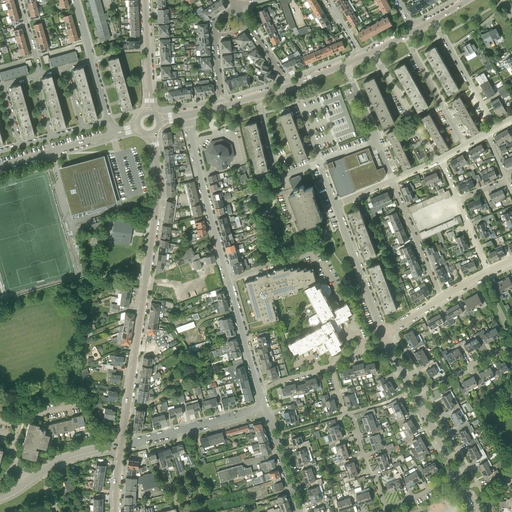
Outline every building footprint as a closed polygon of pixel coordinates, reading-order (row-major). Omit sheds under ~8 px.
[(99,0),(88,0),(100,40),(110,38),(105,20),(109,18),(107,13),(103,14),(99,0)] [(222,10),(216,2),(212,4),(212,3),(209,0),(207,0),(209,1),(217,13),(219,12),(220,11),(221,11),(222,10)] [(218,0),(216,2),(222,10),(227,6),(223,0),(218,0)] [(386,0),(376,0),(383,13),(391,9),(388,3),(388,2),(388,0),(387,0),(386,0)] [(424,8),(419,0),(415,0),(413,1),(413,2),(418,11),(424,8)] [(430,5),(427,0),(419,0),(424,8),(430,5)] [(8,9),(15,7),(14,1),(6,3),(8,9)] [(217,13),(209,1),(207,2),(209,5),(209,4),(210,6),(206,8),(212,16),(213,16),(214,15),(215,15),(217,13)] [(35,2),(28,4),(29,10),(37,8),(35,2)] [(314,12),(321,8),(317,2),(311,6),(314,12)] [(347,2),(340,6),(343,11),(350,7),(347,2)] [(418,11),(413,2),(411,3),(410,3),(407,4),(413,15),(418,11)] [(9,16),(17,13),(15,7),(8,9),(9,16)] [(212,16),(206,8),(203,10),(201,7),(200,8),(200,7),(197,9),(197,10),(196,10),(201,17),(202,17),(202,19),(206,19),(207,20),(212,17),(212,16)] [(266,8),(259,12),(261,17),(274,12),(272,9),(271,10),(270,7),(266,9),(266,8)] [(350,7),(343,11),(347,16),(353,12),(350,7)] [(37,8),(29,10),(31,16),(39,14),(37,8)] [(314,19),(317,17),(324,13),(321,8),(314,12),(311,14),(314,19)] [(274,12),(261,17),(264,23),(276,17),(274,12)] [(353,12),(347,16),(350,21),(356,17),(353,12)] [(19,20),(17,13),(9,16),(11,22),(19,20)] [(324,13),(317,17),(320,23),(327,18),(324,13)] [(63,16),(65,23),(73,21),(71,14),(63,16)] [(276,17),(264,23),(266,28),(273,25),(278,22),(277,20),(280,18),(279,16),(276,17)] [(356,17),(350,21),(353,27),(360,23),(356,17)] [(373,25),(377,33),(384,29),(384,30),(386,29),(386,28),(392,24),(388,17),(373,25)] [(327,18),(320,23),(323,28),(327,30),(331,27),(329,24),(330,24),(327,18)] [(73,21),(65,23),(67,29),(74,27),(73,21)] [(34,25),(35,31),(43,29),(41,22),(34,25)] [(273,25),(266,28),(268,33),(283,26),(282,24),(275,28),(273,25)] [(371,36),(377,33),(373,25),(358,33),(363,41),(369,37),(370,38),(371,37),(371,36)] [(283,26),(268,33),(271,39),(279,35),(284,33),(283,30),(285,29),(283,26)] [(74,27),(67,29),(68,35),(76,33),(74,27)] [(15,37),(23,34),(21,28),(14,30),(15,37)] [(43,29),(35,31),(37,37),(45,35),(43,29)] [(496,29),(489,32),(493,41),(497,39),(500,38),(496,29)] [(240,35),(246,44),(250,41),(251,42),(250,42),(252,45),(254,44),(245,32),(243,33),(242,34),(241,34),(241,35),(240,35)] [(493,41),(489,32),(482,35),(487,46),(490,45),(494,43),(493,41)] [(76,33),(68,35),(70,42),(78,39),(76,33)] [(17,43),(25,41),(23,34),(15,37),(17,43)] [(45,35),(37,37),(39,44),(47,41),(45,35)] [(246,44),(240,35),(239,36),(238,36),(237,37),(235,39),(241,47),(243,51),(245,50),(243,47),(242,47),(242,46),(246,44)] [(279,35),(271,39),(271,40),(272,42),(274,45),(281,41),(279,35)] [(340,41),(340,42),(336,43),(339,51),(345,48),(342,40),(340,41)] [(19,49),(27,47),(25,41),(17,43),(19,49)] [(47,41),(39,44),(41,50),(48,48),(47,41)] [(339,51),(336,43),(331,46),(334,53),(339,51)] [(471,45),(470,43),(464,47),(466,51),(464,52),(465,56),(468,54),(468,55),(477,50),(474,44),(471,45)] [(328,55),(325,48),(324,44),(322,45),(323,49),(320,50),(323,57),(328,55)] [(334,53),(331,46),(325,48),(328,55),(334,53)] [(28,53),(27,47),(19,49),(21,56),(28,53)] [(434,66),(442,61),(441,59),(442,58),(437,49),(436,49),(434,47),(426,51),(428,55),(427,56),(431,63),(432,62),(434,66)] [(258,50),(256,48),(251,52),(248,54),(244,55),(244,57),(248,56),(247,55),(249,55),(252,59),(260,53),(260,52),(259,52),(259,51),(258,50)] [(317,60),(314,53),(313,49),(309,51),(308,49),(307,49),(307,52),(309,55),(312,62),(317,60)] [(298,57),(295,58),(299,67),(305,65),(301,55),(299,52),(297,50),(295,52),(298,57)] [(323,57),(320,50),(314,53),(317,60),(323,57)] [(78,59),(76,53),(76,52),(49,59),(50,61),(50,63),(51,66),(78,59)] [(260,53),(252,59),(254,63),(253,63),(250,65),(250,64),(247,67),(248,69),(252,67),(264,58),(262,56),(262,55),(261,54),(260,53)] [(312,62),(309,55),(303,57),(306,64),(312,62)] [(112,77),(123,74),(118,56),(107,59),(112,77)] [(299,67),(295,58),(291,60),(290,59),(288,56),(287,57),(289,60),(290,60),(293,69),(299,67)] [(289,60),(287,57),(282,60),(281,59),(279,60),(288,72),(293,69),(290,60),(289,60)] [(442,61),(434,66),(436,69),(435,70),(439,77),(440,76),(442,80),(450,75),(449,73),(450,72),(445,63),(444,64),(442,61)] [(270,74),(270,73),(271,70),(268,69),(269,66),(267,66),(267,64),(263,63),(260,70),(262,71),(266,72),(270,74)] [(404,83),(412,78),(410,76),(411,75),(406,66),(405,67),(404,64),(395,68),(397,72),(396,73),(400,80),(401,79),(404,83)] [(27,67),(26,66),(0,73),(0,74),(0,75),(1,77),(2,80),(28,73),(27,67)] [(77,86),(87,84),(83,67),(72,69),(77,86)] [(247,74),(243,75),(245,84),(245,85),(252,83),(248,69),(246,70),(247,73),(247,74)] [(265,74),(264,78),(268,79),(268,80),(273,82),(275,75),(270,73),(270,74),(266,72),(262,71),(261,73),(264,74),(264,73),(265,74)] [(245,84),(243,75),(238,77),(237,75),(238,75),(237,72),(235,73),(239,86),(245,84)] [(239,86),(235,73),(234,73),(235,76),(236,77),(231,79),(234,88),(239,86)] [(476,77),(480,84),(488,80),(484,73),(476,77)] [(127,91),(123,74),(112,77),(117,94),(127,91)] [(46,95),(56,92),(51,75),(41,78),(46,95)] [(450,75),(442,80),(444,83),(442,84),(447,91),(448,91),(450,94),(458,89),(457,87),(458,86),(453,77),(452,78),(450,75)] [(234,88),(231,79),(226,80),(226,79),(226,76),(224,76),(225,80),(228,90),(234,88)] [(268,79),(264,78),(258,76),(256,84),(260,85),(260,84),(262,84),(263,82),(266,83),(268,80),(268,79)] [(371,97),(380,93),(379,90),(380,89),(376,80),(375,81),(373,78),(365,82),(366,86),(365,86),(368,94),(370,93),(371,97)] [(413,81),(412,78),(404,83),(405,86),(404,87),(408,94),(409,94),(411,97),(420,92),(418,90),(419,89),(414,80),(413,81)] [(206,85),(207,94),(214,93),(212,83),(209,84),(208,79),(205,80),(206,85)] [(187,98),(186,87),(181,88),(181,87),(181,84),(180,80),(179,80),(178,80),(179,82),(179,84),(181,99),(187,98)] [(488,80),(480,84),(484,91),(492,87),(488,80)] [(207,95),(207,94),(206,85),(201,85),(201,84),(202,84),(201,81),(199,81),(202,96),(207,95)] [(190,87),(186,87),(187,98),(194,97),(191,82),(189,83),(190,86),(190,87)] [(15,104),(25,101),(20,84),(10,87),(15,104)] [(92,101),(87,84),(77,86),(82,103),(92,101)] [(492,87),(484,91),(488,98),(495,94),(492,87)] [(127,91),(117,94),(122,111),(132,108),(127,91)] [(61,110),(56,92),(46,95),(51,112),(61,110)] [(420,92),(411,97),(413,101),(412,101),(416,108),(417,108),(419,111),(428,107),(426,104),(427,103),(422,94),(421,95),(420,92)] [(381,95),(380,93),(371,97),(373,100),(372,101),(375,108),(376,108),(378,112),(387,108),(386,105),(387,104),(383,95),(381,95)] [(462,118),(470,114),(460,97),(457,98),(456,98),(455,99),(455,100),(452,101),(454,105),(455,105),(461,114),(460,115),(462,118)] [(491,102),(495,109),(502,105),(498,98),(491,102)] [(30,118),(25,101),(15,104),(19,121),(30,118)] [(92,101),(82,103),(87,121),(97,118),(92,101)] [(502,105),(495,109),(499,116),(509,111),(507,107),(504,109),(502,105)] [(387,108),(378,112),(380,115),(379,116),(382,123),(383,123),(385,126),(394,123),(392,119),(393,119),(389,109),(388,110),(387,108)] [(61,110),(51,112),(56,129),(66,127),(61,110)] [(285,131),(297,127),(295,122),(294,123),(291,116),(293,116),(291,111),(280,115),(285,131)] [(431,136),(439,131),(429,114),(426,116),(426,115),(424,116),(425,116),(422,118),(424,122),(425,122),(430,131),(429,132),(431,136)] [(470,114),(462,118),(464,122),(465,122),(470,131),(469,132),(472,136),(474,134),(475,134),(476,133),(480,131),(470,114)] [(30,118),(19,121),(24,138),(34,135),(30,118)] [(251,141),(260,138),(259,134),(260,134),(258,126),(257,127),(256,122),(247,125),(247,128),(246,128),(248,138),(250,138),(251,141)] [(298,131),(297,127),(285,131),(291,146),(302,142),(301,137),(299,138),(297,131),(298,131)] [(507,129),(501,133),(505,140),(509,137),(510,140),(511,138),(511,136),(511,135),(510,135),(507,129)] [(395,152),(403,148),(395,130),(391,131),(390,132),(387,134),(388,137),(389,137),(394,147),(393,148),(395,152)] [(162,139),(179,137),(183,136),(182,131),(175,132),(176,135),(171,136),(171,132),(162,133),(162,139)] [(439,131),(431,136),(434,139),(435,139),(440,148),(439,149),(441,153),(444,151),(444,152),(446,151),(446,150),(449,149),(439,131)] [(505,140),(501,133),(494,137),(498,142),(497,143),(499,146),(502,145),(500,142),(505,140)] [(260,138),(251,141),(251,143),(250,144),(252,154),(253,153),(254,156),(263,154),(263,150),(264,150),(262,142),(261,142),(260,138)] [(220,169),(227,168),(227,166),(229,166),(235,156),(232,145),(222,139),(211,141),(205,151),(208,162),(218,168),(219,168),(220,169)] [(302,142),(291,146),(297,162),(308,157),(306,153),(305,153),(303,147),(304,146),(302,142)] [(481,144),(475,148),(479,155),(483,152),(485,154),(487,153),(485,149),(485,150),(481,144)] [(414,150),(420,160),(427,156),(421,146),(414,150)] [(343,157),(327,163),(339,196),(340,196),(341,197),(355,192),(355,191),(356,190),(381,181),(369,148),(343,157)] [(403,148),(395,152),(397,156),(398,155),(402,165),(401,166),(403,170),(406,169),(408,168),(411,166),(403,148)] [(479,155),(475,148),(469,151),(472,157),(471,157),(473,161),(476,159),(474,157),(479,155)] [(176,153),(164,154),(164,161),(173,160),(185,158),(188,158),(187,152),(176,153)] [(108,153),(60,165),(72,217),(108,209),(106,203),(117,201),(109,166),(111,166),(108,153)] [(263,154),(254,156),(255,159),(253,159),(256,169),(257,169),(258,172),(267,170),(266,166),(268,166),(266,158),(264,158),(263,154)] [(463,154),(456,158),(461,167),(466,164),(466,165),(469,164),(467,160),(466,160),(463,154)] [(511,164),(511,162),(510,158),(506,159),(505,156),(502,157),(504,160),(503,160),(506,167),(511,164)] [(461,167),(456,158),(450,162),(453,167),(453,168),(455,173),(458,171),(457,169),(461,167)] [(491,172),(488,173),(491,179),(497,177),(493,167),(489,168),(491,172)] [(491,179),(488,173),(486,169),(480,172),(482,177),(484,182),(491,179)] [(437,172),(430,175),(435,187),(438,186),(436,183),(441,181),(440,178),(439,178),(437,172)] [(208,176),(210,185),(224,180),(223,178),(221,179),(220,174),(208,176)] [(246,174),(237,177),(240,183),(248,179),(246,174)] [(435,187),(430,175),(424,178),(424,179),(421,181),(423,186),(431,183),(432,184),(431,185),(432,188),(435,187)] [(222,190),(220,185),(233,179),(232,176),(229,177),(224,180),(210,185),(212,191),(213,191),(213,193),(215,193),(222,190)] [(471,177),(464,180),(468,189),(475,186),(471,177)] [(468,189),(464,180),(458,183),(462,191),(468,189)] [(404,195),(411,191),(415,190),(413,185),(412,186),(411,183),(407,184),(407,185),(401,188),(404,195)] [(296,193),(289,195),(298,220),(297,220),(300,227),(306,224),(307,227),(318,223),(317,221),(323,218),(314,194),(315,194),(313,187),(305,190),(305,187),(304,185),(295,188),(296,193)] [(175,186),(166,186),(167,197),(176,196),(175,186)] [(496,192),(500,202),(506,199),(505,196),(502,189),(496,192)] [(417,203),(419,202),(422,201),(425,200),(424,197),(419,199),(416,194),(413,195),(411,191),(404,195),(407,202),(414,198),(415,201),(416,200),(417,203)] [(213,198),(214,201),(226,198),(226,196),(231,194),(230,192),(225,194),(226,195),(223,196),(222,192),(213,194),(213,195),(213,196),(213,197),(213,198)] [(382,194),(385,202),(387,206),(393,203),(388,192),(382,194)] [(500,202),(496,192),(490,194),(492,201),(489,203),(491,209),(496,207),(495,204),(500,202)] [(258,193),(252,196),(254,202),(260,199),(258,193)] [(226,198),(214,201),(216,207),(224,205),(223,201),(232,198),(231,194),(226,196),(226,198)] [(377,197),(380,204),(385,202),(382,194),(377,197)] [(382,210),(380,204),(377,197),(371,199),(374,206),(370,208),(375,219),(377,218),(375,213),(382,210)] [(473,201),(476,208),(480,207),(481,210),(484,209),(483,206),(480,199),(473,201)] [(163,221),(172,223),(175,202),(166,201),(163,221)] [(476,208),(473,201),(467,204),(470,211),(472,214),(474,213),(473,210),(476,208)] [(227,212),(226,206),(216,208),(218,218),(228,215),(232,213),(232,211),(229,212),(227,212)] [(355,228),(364,225),(363,222),(365,221),(361,212),(359,212),(358,209),(349,212),(351,217),(350,217),(353,225),(354,224),(355,228)] [(503,215),(506,221),(511,218),(511,213),(511,211),(503,215)] [(399,217),(396,212),(389,215),(390,218),(383,221),(384,223),(387,222),(391,220),(399,217)] [(480,232),(487,228),(490,227),(489,223),(490,223),(489,219),(493,217),(492,214),(488,216),(482,218),(484,222),(477,225),(480,232)] [(220,224),(228,222),(235,220),(234,217),(231,218),(230,215),(218,219),(219,220),(218,220),(219,221),(219,222),(220,224)] [(194,220),(197,229),(205,227),(202,217),(194,220)] [(399,217),(391,220),(393,226),(401,223),(399,217)] [(132,234),(133,232),(131,232),(132,223),(115,220),(112,241),(129,244),(131,235),(132,235),(132,234)] [(163,222),(161,232),(170,233),(172,233),(179,233),(182,232),(181,229),(179,230),(178,230),(178,231),(170,229),(171,223),(163,222)] [(401,223),(393,226),(396,232),(403,229),(401,223)] [(237,225),(221,229),(222,232),(222,233),(223,234),(223,235),(231,233),(230,229),(238,227),(237,225)] [(364,225),(355,228),(357,232),(355,232),(358,240),(360,239),(361,243),(370,240),(369,237),(370,236),(367,227),(365,227),(364,225)] [(197,229),(194,230),(195,233),(191,234),(192,237),(207,233),(205,227),(197,229)] [(489,233),(487,228),(480,232),(482,238),(490,235),(492,240),(497,237),(494,231),(489,233)] [(403,229),(396,232),(398,237),(406,234),(403,229)] [(231,233),(223,235),(224,238),(224,241),(244,235),(243,233),(238,234),(238,235),(237,236),(236,234),(233,235),(232,233),(231,233)] [(406,234),(398,237),(401,243),(408,240),(406,234)] [(244,235),(224,241),(226,246),(235,243),(235,242),(243,239),(245,238),(244,235)] [(455,238),(458,245),(466,241),(463,235),(455,238)] [(500,248),(496,250),(499,257),(506,254),(503,248),(504,248),(503,246),(505,245),(501,236),(499,237),(501,242),(500,243),(501,245),(499,246),(500,248)] [(160,242),(159,246),(172,248),(173,247),(177,246),(177,245),(168,243),(169,240),(160,239),(160,240),(160,241),(160,242)] [(370,240),(361,243),(362,247),(361,247),(364,255),(365,254),(367,258),(376,255),(375,252),(376,252),(372,242),(371,243),(370,240)] [(466,241),(458,245),(455,246),(457,250),(455,251),(457,255),(462,253),(461,251),(468,248),(466,241)] [(235,243),(226,246),(228,252),(241,248),(240,245),(237,245),(237,243),(235,243)] [(427,248),(430,255),(437,252),(435,247),(437,246),(436,243),(432,245),(433,246),(427,248)] [(401,255),(402,255),(413,251),(410,245),(399,250),(401,255)] [(193,261),(200,258),(199,256),(198,253),(194,255),(191,247),(180,251),(185,264),(193,261)] [(244,247),(241,248),(228,252),(230,260),(239,257),(238,253),(245,250),(244,247)] [(499,257),(496,250),(491,252),(490,250),(487,251),(489,255),(490,255),(492,260),(499,257)] [(158,254),(157,260),(170,262),(170,260),(167,259),(167,260),(165,259),(166,255),(166,253),(167,254),(167,252),(158,251),(158,254)] [(413,251),(402,255),(404,258),(400,260),(401,262),(415,256),(413,251)] [(437,252),(430,255),(433,262),(438,259),(440,263),(445,261),(442,255),(439,256),(437,252)] [(205,257),(204,257),(200,258),(193,261),(197,273),(198,277),(204,275),(202,271),(199,262),(205,260),(206,263),(215,261),(213,254),(205,257)] [(239,257),(230,260),(232,265),(242,261),(244,260),(243,256),(239,257)] [(405,263),(409,262),(410,265),(417,262),(415,256),(401,262),(402,265),(405,263)] [(472,262),(468,264),(470,271),(477,268),(475,262),(474,258),(471,260),(472,262)] [(170,262),(157,260),(156,267),(156,270),(162,271),(162,268),(164,268),(164,264),(166,264),(169,265),(170,262)] [(470,271),(468,264),(467,264),(466,260),(462,262),(463,262),(461,263),(461,262),(455,264),(458,269),(461,268),(463,274),(470,271)] [(242,261),(232,265),(234,275),(251,268),(249,265),(243,267),(242,261)] [(445,261),(440,263),(442,267),(436,269),(439,276),(446,273),(449,272),(447,267),(446,265),(445,261)] [(410,265),(411,268),(411,269),(404,272),(405,274),(406,273),(420,267),(417,262),(410,265)] [(376,282),(385,278),(384,276),(385,275),(381,265),(380,266),(379,263),(370,266),(371,270),(370,271),(373,278),(374,278),(376,282)] [(304,285),(306,288),(311,285),(311,286),(316,283),(315,280),(316,279),(313,268),(307,270),(306,268),(300,269),(300,267),(294,269),(293,267),(287,269),(286,267),(274,270),(274,272),(258,277),(259,279),(244,283),(245,287),(244,288),(244,289),(245,290),(246,291),(248,299),(248,300),(248,302),(248,303),(249,303),(252,311),(251,312),(251,314),(252,315),(253,315),(254,320),(257,319),(258,321),(263,319),(264,323),(275,320),(277,320),(278,320),(279,320),(279,319),(276,309),(277,308),(277,307),(276,306),(275,305),(273,298),(279,296),(280,297),(281,297),(282,296),(283,296),(283,295),(291,293),(292,293),(294,293),(295,293),(295,292),(300,290),(299,287),(304,285)] [(420,267),(406,273),(406,275),(411,273),(413,277),(414,277),(419,274),(422,273),(420,267)] [(446,273),(439,276),(442,283),(447,281),(448,281),(452,279),(452,277),(449,278),(448,278),(446,273)] [(511,287),(511,281),(511,282),(509,277),(503,280),(507,290),(511,287)] [(385,278),(376,282),(377,286),(376,286),(379,294),(380,293),(381,297),(390,294),(389,291),(391,291),(387,281),(386,281),(385,278)] [(507,290),(503,280),(496,283),(500,290),(497,292),(501,300),(504,298),(501,293),(507,290)] [(323,283),(321,284),(319,282),(316,284),(315,284),(316,283),(311,286),(311,285),(306,288),(304,289),(306,291),(307,291),(310,296),(308,296),(311,301),(312,300),(315,305),(314,306),(316,311),(317,310),(319,312),(309,318),(309,319),(308,321),(313,330),(311,332),(310,330),(306,333),(306,334),(301,337),(301,336),(296,338),(297,339),(292,342),(291,341),(288,342),(292,349),(293,349),(295,353),(299,351),(301,354),(304,353),(303,351),(308,349),(309,350),(313,347),(316,346),(320,355),(330,349),(331,352),(330,352),(331,355),(338,351),(342,348),(340,344),(343,342),(342,340),(341,340),(338,335),(339,335),(338,332),(341,331),(346,332),(346,330),(347,328),(342,327),(340,324),(342,323),(342,322),(347,319),(348,320),(350,319),(348,315),(353,313),(350,309),(351,308),(347,302),(345,303),(345,304),(340,307),(336,300),(330,304),(327,299),(328,298),(327,297),(330,295),(331,293),(331,290),(330,287),(328,285),(326,284),(323,283)] [(419,286),(421,289),(425,296),(431,293),(424,283),(419,286)] [(420,299),(415,292),(414,289),(409,292),(415,303),(420,299)] [(415,292),(420,299),(425,296),(421,289),(415,292)] [(121,294),(121,298),(129,299),(130,291),(120,290),(119,293),(121,294)] [(189,292),(191,298),(197,296),(195,290),(189,292)] [(224,291),(216,293),(216,295),(212,297),(213,301),(217,299),(225,297),(224,291)] [(471,297),(476,307),(480,305),(482,308),(485,307),(487,305),(483,297),(480,299),(478,293),(471,297)] [(390,294),(381,297),(383,301),(382,301),(384,309),(386,308),(387,312),(396,309),(394,304),(395,304),(392,296),(391,297),(390,294)] [(217,299),(218,302),(211,305),(212,308),(213,307),(219,305),(219,304),(227,303),(225,297),(217,299)] [(464,307),(465,308),(469,315),(475,312),(473,309),(476,307),(471,297),(464,300),(467,306),(464,307)] [(129,299),(121,298),(120,305),(127,306),(127,303),(129,303),(129,299)] [(151,302),(150,309),(163,310),(163,308),(162,308),(162,304),(160,303),(161,300),(153,299),(152,302),(151,302)] [(219,305),(213,307),(209,309),(210,312),(215,310),(214,310),(216,309),(217,312),(220,311),(228,309),(227,303),(219,304),(219,305)] [(452,307),(457,315),(461,313),(463,317),(465,315),(466,317),(469,315),(465,308),(462,310),(460,307),(459,304),(452,307)] [(446,318),(449,324),(450,325),(454,323),(453,322),(454,321),(453,317),(457,315),(452,307),(446,310),(448,314),(447,314),(449,317),(446,318)] [(434,317),(438,325),(442,323),(444,327),(449,324),(446,318),(443,320),(442,317),(440,314),(434,317)] [(211,333),(220,330),(233,327),(230,317),(222,319),(224,326),(210,330),(211,333)] [(427,328),(428,329),(430,334),(436,331),(434,327),(438,325),(434,317),(427,320),(429,324),(430,327),(427,328)] [(124,319),(122,318),(122,320),(121,323),(121,325),(123,325),(132,326),(133,320),(124,319)] [(178,333),(195,327),(194,321),(175,328),(178,333)] [(493,329),(489,331),(494,339),(500,336),(498,332),(499,332),(497,330),(500,328),(497,322),(491,325),(493,329)] [(233,327),(220,330),(218,331),(219,335),(225,332),(227,338),(224,339),(224,342),(236,338),(233,327)] [(159,329),(157,329),(147,328),(146,338),(157,340),(167,334),(166,330),(164,330),(162,330),(159,329)] [(407,340),(415,336),(413,332),(415,331),(414,329),(407,332),(404,334),(407,340)] [(494,339),(489,331),(485,333),(483,330),(478,333),(481,338),(484,337),(485,339),(486,339),(487,342),(494,339)] [(132,333),(122,331),(118,332),(117,336),(115,337),(112,338),(113,341),(121,338),(131,339),(132,333)] [(257,338),(259,343),(268,340),(266,335),(268,335),(267,331),(259,333),(260,337),(257,338)] [(481,338),(478,333),(472,335),(474,339),(471,341),(475,349),(481,346),(480,342),(479,340),(481,338)] [(418,347),(424,344),(422,341),(421,342),(419,339),(417,340),(415,336),(407,340),(411,347),(414,345),(417,344),(418,347)] [(236,338),(224,342),(219,344),(220,348),(231,345),(232,347),(234,346),(234,345),(238,344),(236,338)] [(186,348),(189,352),(192,351),(211,345),(209,340),(186,347),(186,348)] [(475,349),(471,341),(466,343),(465,340),(459,343),(463,348),(465,347),(466,350),(467,349),(469,352),(475,349)] [(463,348),(459,343),(454,346),(456,349),(452,351),(456,359),(463,356),(461,353),(461,352),(460,350),(463,348)] [(226,353),(232,351),(239,349),(239,348),(238,344),(234,345),(234,346),(232,347),(231,345),(220,348),(215,349),(216,351),(212,352),(214,357),(226,353)] [(418,359),(425,355),(423,351),(425,350),(424,347),(425,347),(424,344),(418,347),(420,349),(417,351),(414,353),(418,359)] [(232,351),(226,353),(227,355),(228,359),(241,355),(240,352),(240,351),(240,350),(239,350),(239,349),(232,351)] [(456,359),(452,351),(448,353),(446,350),(443,352),(441,353),(444,359),(446,357),(448,360),(448,359),(450,363),(456,359)] [(123,357),(115,355),(115,356),(114,360),(112,359),(111,364),(114,364),(117,365),(118,365),(118,364),(122,365),(123,357)] [(429,365),(430,364),(434,362),(433,359),(431,360),(429,358),(428,359),(425,355),(418,359),(421,365),(424,364),(427,362),(429,365)] [(272,356),(270,357),(261,359),(262,364),(271,362),(274,361),(272,356)] [(142,362),(142,366),(152,367),(156,365),(151,364),(151,361),(153,361),(153,358),(143,357),(143,360),(142,361),(142,362)] [(436,361),(434,362),(430,364),(432,367),(429,368),(429,369),(426,370),(429,377),(433,375),(438,373),(435,368),(439,367),(436,361)] [(496,371),(499,377),(502,375),(501,373),(509,369),(505,361),(501,363),(500,362),(496,364),(499,369),(496,371)] [(361,375),(358,364),(353,366),(353,368),(354,368),(356,377),(361,375)] [(244,366),(235,368),(234,365),(224,368),(225,371),(229,370),(230,376),(231,375),(233,375),(238,374),(245,371),(244,366)] [(141,375),(151,376),(152,367),(142,366),(141,375)] [(485,370),(489,379),(495,376),(496,378),(499,377),(496,371),(493,372),(490,367),(485,370)] [(87,368),(81,371),(83,376),(89,374),(87,368)] [(116,370),(113,369),(110,369),(109,373),(111,374),(110,382),(114,383),(115,383),(119,383),(120,379),(120,375),(115,375),(116,370)] [(479,380),(482,386),(486,384),(485,382),(489,379),(485,370),(479,373),(482,379),(479,380)] [(238,374),(233,375),(231,375),(232,378),(227,379),(228,384),(229,383),(229,384),(230,383),(233,382),(240,381),(247,378),(245,371),(238,374)] [(151,376),(141,375),(140,382),(148,383),(152,380),(161,375),(159,372),(156,373),(151,376)] [(468,379),(473,388),(478,385),(479,387),(482,386),(479,380),(477,381),(474,376),(468,379)] [(247,378),(240,381),(241,388),(249,385),(247,378)] [(473,388),(468,379),(462,382),(465,388),(463,389),(466,395),(469,393),(468,391),(473,388)] [(148,383),(140,382),(139,388),(148,389),(148,386),(151,385),(154,383),(152,380),(148,383)] [(384,389),(393,385),(390,380),(386,383),(384,380),(378,383),(380,386),(379,386),(382,391),(384,389)] [(233,382),(230,383),(233,393),(227,394),(229,405),(236,403),(234,396),(236,395),(233,382)] [(249,385),(241,388),(243,394),(251,392),(249,385)] [(393,385),(384,389),(387,394),(385,395),(386,398),(392,395),(391,392),(395,390),(393,385)] [(441,399),(444,403),(452,399),(449,393),(452,392),(450,389),(445,392),(446,394),(442,396),(443,398),(441,399)] [(346,401),(354,398),(353,393),(355,393),(354,390),(348,391),(349,394),(344,396),(346,401)] [(117,400),(118,393),(116,393),(116,392),(109,391),(108,395),(108,398),(102,397),(101,401),(109,402),(110,399),(114,400),(114,399),(117,400)] [(229,405),(227,394),(226,392),(224,393),(224,395),(221,396),(223,407),(229,405)] [(251,392),(243,394),(245,401),(253,399),(251,392)] [(218,405),(216,397),(215,398),(214,395),(214,393),(208,394),(211,406),(218,405)] [(211,406),(208,394),(205,395),(206,398),(203,398),(206,408),(211,406)] [(328,397),(322,399),(323,402),(325,401),(327,406),(336,404),(334,398),(329,400),(328,397)] [(455,397),(452,399),(444,403),(446,408),(448,407),(449,408),(453,406),(454,409),(459,406),(455,397)] [(356,404),(354,398),(346,401),(347,406),(352,405),(353,408),(359,406),(358,403),(356,404)] [(198,399),(191,401),(194,411),(200,410),(198,399)] [(194,411),(191,401),(185,403),(188,413),(194,411)] [(396,412),(404,407),(401,401),(398,403),(391,406),(393,409),(395,408),(396,412)] [(336,404),(327,406),(328,411),(326,412),(327,415),(333,413),(332,410),(337,409),(336,404)] [(295,406),(288,408),(289,411),(284,412),(286,418),(295,415),(293,410),(295,409),(295,406)] [(459,406),(454,409),(455,411),(452,413),(452,415),(451,416),(453,420),(462,416),(458,410),(461,409),(459,406)] [(181,407),(174,409),(176,416),(183,414),(181,407)] [(398,422),(403,419),(402,416),(404,415),(408,413),(404,407),(396,412),(398,415),(396,416),(398,418),(396,419),(398,422)] [(114,419),(115,412),(111,411),(111,409),(105,408),(104,414),(106,414),(106,418),(114,419)] [(363,418),(365,425),(374,421),(372,415),(376,414),(374,408),(367,410),(368,414),(365,416),(365,417),(363,418)] [(176,416),(174,409),(168,410),(170,418),(176,416)] [(158,416),(160,424),(166,422),(164,415),(163,413),(160,413),(161,415),(158,416)] [(85,424),(89,424),(86,414),(80,415),(77,416),(80,427),(85,425),(85,424)] [(297,414),(295,415),(286,418),(287,423),(292,422),(293,425),(299,423),(298,420),(299,416),(297,414)] [(463,426),(469,423),(464,414),(462,416),(453,420),(455,424),(457,423),(458,425),(460,424),(462,427),(463,426)] [(77,416),(71,417),(71,419),(74,428),(80,427),(77,416)] [(160,424),(158,416),(152,418),(154,425),(160,424)] [(68,431),(74,429),(74,428),(71,419),(66,420),(68,431)] [(406,429),(414,425),(411,419),(406,421),(404,419),(403,419),(398,422),(401,427),(405,426),(406,429)] [(63,432),(68,431),(66,420),(60,422),(63,432)] [(332,434),(341,431),(339,424),(337,425),(336,423),(334,423),(333,420),(326,422),(327,426),(326,428),(329,430),(330,429),(332,434)] [(255,430),(264,428),(262,422),(260,421),(247,425),(249,432),(255,430)] [(374,421),(365,425),(367,431),(371,430),(373,429),(374,432),(375,432),(382,429),(381,426),(377,428),(374,421)] [(50,435),(52,435),(49,425),(48,425),(47,422),(45,423),(45,425),(41,426),(41,427),(39,426),(40,425),(29,422),(23,446),(24,446),(22,456),(36,459),(38,449),(36,449),(36,446),(46,449),(50,435)] [(55,423),(57,433),(63,432),(60,422),(55,423)] [(55,423),(49,424),(49,425),(52,435),(57,433),(55,423)] [(469,423),(463,426),(465,428),(459,431),(460,433),(458,434),(460,438),(471,432),(473,431),(470,426),(469,423)] [(407,440),(412,437),(414,436),(412,434),(417,431),(414,425),(406,429),(403,431),(405,434),(406,437),(404,437),(406,441),(406,440),(407,440)] [(266,434),(264,428),(255,430),(256,433),(252,434),(252,433),(245,435),(246,439),(249,439),(266,434)] [(382,429),(375,432),(377,435),(370,437),(372,444),(380,441),(381,440),(379,435),(384,433),(382,429)] [(329,445),(338,442),(337,439),(343,437),(341,431),(332,434),(334,440),(328,442),(329,445)] [(215,434),(217,442),(223,441),(225,446),(228,445),(227,441),(226,439),(224,440),(222,432),(215,434)] [(471,432),(460,438),(463,443),(465,442),(465,443),(469,441),(471,444),(476,441),(475,438),(474,438),(471,432)] [(207,437),(209,445),(217,442),(215,434),(207,437)] [(266,434),(249,439),(249,441),(258,439),(259,442),(267,439),(266,434)] [(300,443),(301,446),(310,443),(309,440),(303,442),(301,435),(296,437),(295,435),(294,435),(294,434),(291,435),(292,436),(291,436),(294,445),(300,443)] [(415,447),(423,442),(420,436),(416,438),(413,439),(412,437),(407,440),(406,440),(408,444),(409,443),(410,445),(414,443),(415,447)] [(209,445),(207,437),(200,439),(202,446),(200,447),(201,452),(204,452),(203,447),(209,445)] [(270,446),(269,443),(269,444),(268,440),(259,443),(256,444),(256,446),(252,447),(252,448),(253,451),(261,448),(270,446)] [(380,441),(372,444),(375,450),(384,447),(383,444),(382,444),(380,441)] [(476,441),(471,444),(472,446),(468,448),(469,450),(467,451),(470,456),(481,450),(477,444),(478,444),(476,441)] [(338,453),(347,450),(347,449),(348,449),(347,446),(346,446),(345,443),(339,445),(338,442),(329,445),(330,448),(336,446),(338,453)] [(421,455),(422,454),(421,452),(427,449),(423,442),(415,447),(417,450),(412,453),(415,458),(416,458),(421,455)] [(310,443),(301,446),(302,449),(296,451),(298,458),(308,455),(306,451),(309,450),(309,447),(311,446),(310,443)] [(177,446),(179,454),(179,455),(180,456),(183,455),(184,457),(187,456),(187,458),(191,457),(189,453),(186,455),(185,448),(183,448),(182,444),(177,446)] [(170,448),(172,456),(173,457),(173,456),(176,464),(179,463),(181,471),(184,470),(184,469),(180,456),(179,455),(179,454),(177,446),(170,448)] [(270,446),(261,448),(253,451),(254,454),(262,452),(263,454),(271,452),(270,448),(270,446)] [(163,450),(166,458),(168,467),(173,466),(171,461),(171,462),(169,457),(172,456),(170,448),(163,450)] [(483,448),(481,450),(470,456),(472,460),(474,459),(475,460),(480,457),(481,460),(487,457),(483,448)] [(166,458),(163,450),(158,451),(162,467),(165,466),(164,461),(163,461),(162,461),(162,460),(166,458)] [(338,463),(344,461),(343,458),(349,456),(347,450),(338,453),(337,454),(337,456),(339,456),(340,459),(334,461),(335,464),(338,463)] [(154,464),(154,462),(158,461),(155,452),(148,454),(151,463),(154,469),(158,467),(156,463),(154,464)] [(379,463),(388,459),(385,453),(377,456),(379,463)] [(241,461),(240,459),(239,455),(228,458),(230,464),(241,461)] [(308,455),(298,458),(300,464),(306,462),(307,465),(316,462),(315,459),(310,461),(308,455)] [(487,457),(481,460),(483,463),(479,465),(480,466),(478,467),(481,471),(489,467),(486,461),(489,460),(487,457)] [(128,460),(127,467),(138,468),(139,460),(133,459),(133,460),(128,460)] [(276,465),(274,459),(259,464),(261,468),(263,467),(262,466),(267,464),(268,467),(276,465)] [(388,459),(379,463),(381,469),(390,465),(388,459)] [(347,471),(356,468),(354,461),(348,463),(347,460),(344,461),(338,463),(339,466),(345,464),(347,471)] [(316,462),(307,465),(308,468),(302,470),(304,477),(314,474),(314,473),(315,473),(314,470),(313,470),(312,467),(317,465),(316,462)] [(427,463),(432,473),(438,469),(435,462),(432,464),(430,462),(427,463)] [(417,467),(421,474),(424,472),(426,476),(432,473),(427,463),(424,465),(425,467),(422,469),(420,465),(417,467)] [(138,468),(127,467),(126,477),(135,478),(136,472),(139,472),(146,470),(148,469),(147,465),(138,468)] [(243,469),(242,465),(218,471),(220,482),(252,473),(252,472),(250,467),(243,469)] [(410,474),(415,482),(421,479),(418,475),(421,474),(417,467),(415,468),(416,471),(410,474)] [(489,467),(481,471),(483,476),(485,475),(486,476),(488,475),(489,477),(487,478),(489,483),(499,473),(497,469),(495,471),(493,468),(491,470),(489,467)] [(358,474),(356,468),(347,471),(349,477),(343,479),(344,482),(353,479),(352,476),(358,474)] [(264,475),(256,477),(253,478),(254,480),(260,478),(261,482),(261,481),(261,482),(265,480),(271,479),(272,481),(280,479),(278,470),(269,473),(264,475)] [(396,490),(396,491),(402,488),(401,485),(404,484),(399,472),(396,474),(396,475),(395,475),(397,480),(393,481),(396,490)] [(135,478),(126,477),(124,493),(136,493),(136,490),(136,486),(138,486),(138,484),(142,484),(143,490),(147,489),(157,487),(153,473),(143,475),(137,478),(135,478)] [(314,474),(304,477),(303,478),(304,480),(305,480),(306,483),(312,481),(313,484),(322,481),(321,478),(316,480),(314,474)] [(415,482),(410,474),(404,478),(409,486),(415,482)] [(67,491),(74,489),(70,479),(64,481),(67,491)] [(280,479),(272,481),(270,482),(271,485),(272,485),(274,485),(275,487),(276,491),(280,490),(284,488),(280,479)] [(322,481),(313,484),(314,487),(308,489),(310,495),(320,492),(318,486),(323,484),(322,481)] [(396,490),(393,481),(386,484),(390,492),(396,490)] [(266,487),(265,483),(247,488),(250,499),(255,497),(254,492),(262,490),(263,495),(268,494),(267,489),(266,487)] [(351,488),(351,491),(354,499),(357,498),(359,505),(366,502),(363,493),(362,490),(355,492),(355,490),(354,490),(353,487),(351,488)] [(343,499),(347,509),(347,510),(350,509),(350,508),(353,506),(351,500),(354,499),(351,491),(348,492),(350,497),(343,499)] [(363,493),(366,502),(372,500),(369,491),(363,493)] [(320,492),(310,495),(312,502),(318,500),(319,503),(328,500),(327,497),(322,499),(320,492)] [(136,493),(124,493),(124,503),(133,503),(135,503),(136,493)] [(270,505),(278,503),(287,500),(285,494),(277,496),(277,499),(269,501),(270,505)] [(347,509),(343,499),(343,498),(340,499),(341,500),(337,501),(335,496),(332,497),(336,507),(339,506),(340,511),(347,509)] [(511,496),(510,497),(511,501),(506,501),(500,502),(501,508),(511,506),(511,496)] [(287,500),(278,503),(280,507),(274,509),(273,508),(267,510),(267,511),(265,511),(264,511),(274,511),(284,509),(290,507),(287,500)] [(328,500),(319,503),(320,506),(314,508),(315,511),(324,511),(326,511),(327,511),(327,510),(327,508),(329,507),(329,505),(329,503),(328,500)]
